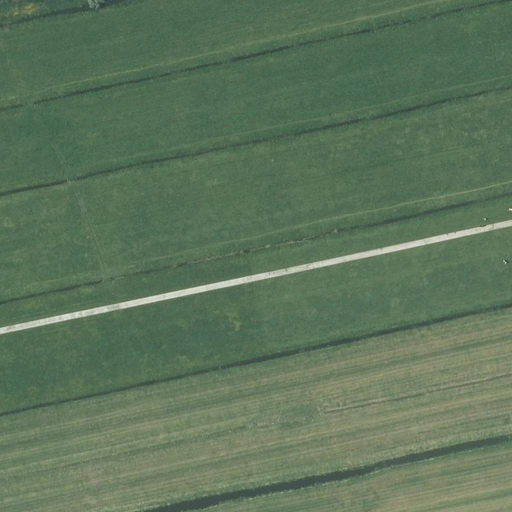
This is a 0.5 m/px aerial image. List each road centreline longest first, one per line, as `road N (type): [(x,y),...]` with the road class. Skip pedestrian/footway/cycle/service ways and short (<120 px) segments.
road 1 (track): [(0,331),(511,222)]
road 2 (track): [(0,36),(31,109),(66,157),(111,285),(134,303)]
